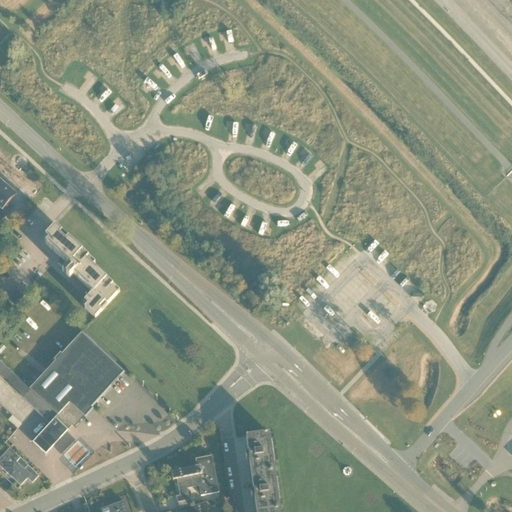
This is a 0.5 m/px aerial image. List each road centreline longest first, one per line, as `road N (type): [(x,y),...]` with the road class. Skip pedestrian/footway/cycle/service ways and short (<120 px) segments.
road 1 (tertiary): [(267,352),(83,185)]
road 2 (tertiary): [(442,511),(267,352)]
